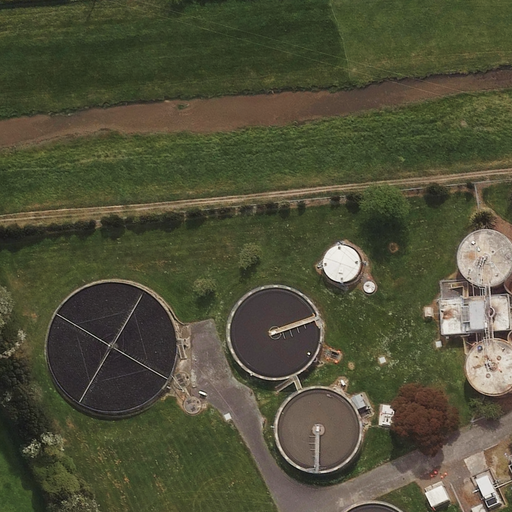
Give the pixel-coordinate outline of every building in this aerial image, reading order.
[(468,277),(473,286),(480,292),(490,296),(499,296),(507,293),(511,289),(511,245),(507,242),(498,240),(489,240),(480,243),(473,250),(468,258),(466,268),(468,277)] [(331,280),(335,285),(341,287),(347,288),(354,286),(360,282),(364,277),(366,270),(366,263),(363,257),(358,252),(352,249),(345,248),(339,249),(333,252),(329,257),(327,263),(326,269),(327,275),(331,280)] [(52,324),(49,346),(53,369),(65,389),(73,396),(93,407),(116,411),(139,406),(149,401),(166,386),(177,366),(181,344),(176,321),(164,301),(146,287),(136,282),(113,279),(91,283),(71,295),(57,313),(52,324)] [(276,431),(276,438),(281,453),(289,465),(295,470),(309,477),(324,478),(339,474),(351,465),(360,452),(364,437),(364,430),(360,415),(351,403),(345,398),(331,391),(323,390),(308,392),(302,378),(315,367),(323,352),(326,336),(324,320),(320,312),(310,300),(296,291),(279,288),(263,291),(249,299),(238,312),(234,319),(231,335),(232,344),(238,359),(248,372),(262,380),(270,383),(279,383),(293,381),(299,396),(289,403),(280,416),(276,431)] [(511,300),(446,305),(448,342),(511,337),(511,300)] [(491,404),(500,406),(509,405),(511,404),(511,350),(508,349),(498,348),(488,351),(480,357),(475,365),(473,374),(473,383),(477,392),(483,399),(491,404)] [(501,505),(488,472),(477,476),(490,509),(501,505)] [(451,501),(443,483),(427,490),(435,508),(451,501)]
